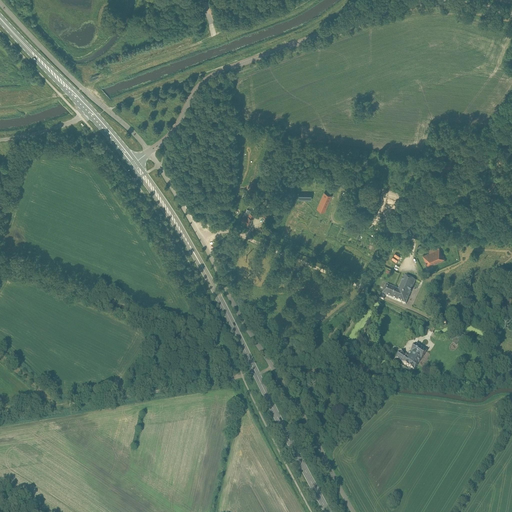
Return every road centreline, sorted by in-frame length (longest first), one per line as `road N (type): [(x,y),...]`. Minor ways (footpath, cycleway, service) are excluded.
road 1 (tertiary): [(148,152),(217,73),(400,7),(441,3),(511,15)]
road 2 (track): [(275,371),(331,352),(362,288),(226,232),(202,239)]
road 3 (track): [(222,379),(193,347),(0,264)]
road 4 (unclassified): [(272,366),(148,152)]
road 5 (track): [(242,375),(0,416)]
road 6 (secondary): [(255,373),(202,268),(132,164)]
road 7 (secondary): [(132,164),(0,16)]
road 8 (track): [(398,232),(415,229),(511,105)]
road 9 (unclassified): [(358,511),(272,366)]
road 10 (secondary): [(328,511),(255,373)]
